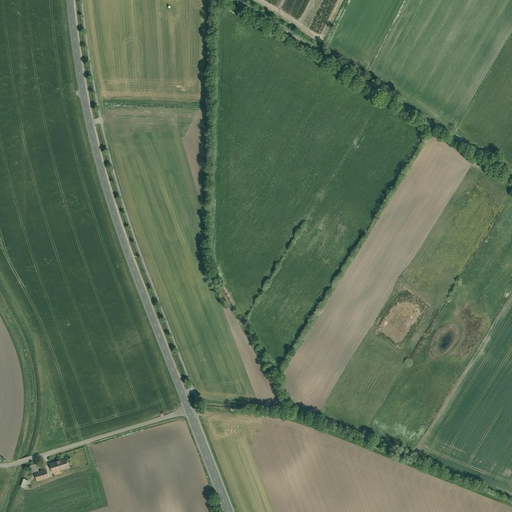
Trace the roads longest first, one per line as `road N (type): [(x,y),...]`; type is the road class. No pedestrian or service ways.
road 1 (tertiary): [(68,0),(95,153),(188,411)]
road 2 (residential): [(511,174),(237,0)]
road 3 (residential): [(188,411),(0,461)]
